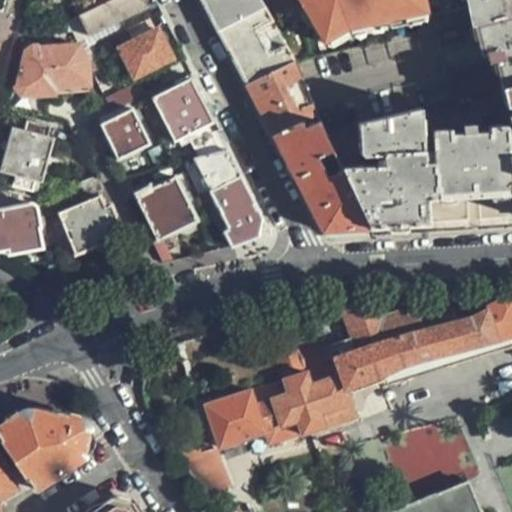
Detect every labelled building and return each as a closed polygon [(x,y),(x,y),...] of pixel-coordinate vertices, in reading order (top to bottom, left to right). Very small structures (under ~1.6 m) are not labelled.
[(65,19),(70,28),(77,42),(87,61),(98,55),(88,33),(148,5),(145,0),(103,0),(77,13),(65,19)] [(71,0),(77,13),(103,0),(71,0)] [(202,0),(206,6),(218,28),(264,5),(260,0),(202,0)] [(260,0),(264,5),(271,18),(275,16),(288,8),(291,7),(291,0),(260,0)] [(419,4),(418,0),(302,0),(304,4),(322,36),(343,24),(420,9),(419,4)] [(436,0),(421,3),(422,6),(424,8),(434,6),(437,9),(438,5),(448,3),(449,0),(436,0)] [(467,18),(468,25),(470,25),(511,13),(511,0),(462,0),(464,7),(467,18)] [(264,5),(218,28),(233,58),(245,80),(293,57),(286,43),(265,53),(262,47),(265,44),(266,42),(265,37),(265,36),(262,35),(254,35),(252,29),(271,18),(264,5)] [(288,8),(275,16),(277,18),(281,21),(289,16),(289,11),(288,8)] [(421,14),(420,9),(343,24),(322,36),(325,42),(331,42),(345,34),(350,36),(352,33),(400,22),(405,25),(407,21),(417,19),(421,14)] [(511,13),(470,25),(477,54),(483,53),(484,57),(492,56),(493,60),(442,72),(450,98),(499,85),(511,81),(511,13)] [(132,38),(153,27),(149,18),(128,28),(132,38)] [(156,26),(153,27),(132,38),(119,45),(133,75),(170,55),(156,26)] [(85,90),(87,61),(77,42),(51,44),(47,49),(40,49),(40,42),(30,44),(24,49),(14,86),(20,91),(30,92),(30,94),(85,90)] [(105,67),(98,55),(87,61),(93,73),(105,67)] [(272,132),(316,110),(293,57),(245,80),(261,110),(272,132)] [(225,146),(190,77),(152,96),(174,139),(181,135),(191,157),(225,146)] [(511,81),(499,85),(504,104),(510,103),(511,113),(511,155),(507,156),(509,192),(511,191),(511,81)] [(103,95),(110,110),(128,101),(121,85),(103,95)] [(110,110),(97,116),(117,158),(150,142),(128,101),(110,110)] [(418,105),(355,120),(358,149),(363,154),(382,152),(381,164),(341,165),(368,225),(400,223),(428,221),(426,196),(433,195),(432,178),(431,160),(422,160),(418,105)] [(324,128),(316,110),(272,132),(300,185),(323,229),(368,225),(341,165),(324,128)] [(40,180),(52,138),(46,135),(48,123),(26,118),(22,130),(10,126),(0,163),(0,168),(14,172),(12,182),(29,188),(34,177),(40,180)] [(509,192),(507,156),(504,127),(501,124),(486,125),(486,131),(447,131),(446,127),(433,128),(429,130),(431,160),(432,178),(433,195),(474,193),(509,192)] [(191,157),(209,190),(240,174),(225,146),(191,157)] [(175,176),(183,192),(188,189),(180,173),(175,176)] [(240,174),(209,190),(226,227),(221,229),(229,244),(256,238),(261,215),(240,174)] [(183,192),(175,176),(152,187),(150,183),(132,192),(156,239),(197,219),(183,192)] [(66,186),(68,192),(72,199),(95,191),(88,177),(66,186)] [(122,234),(110,203),(104,206),(98,194),(56,212),(73,252),(105,238),(106,241),(122,234)] [(38,225),(34,204),(27,201),(0,207),(0,248),(6,247),(6,253),(40,244),(35,225),(38,225)] [(511,332),(511,302),(502,308),(502,300),(468,301),(402,326),(398,307),(376,315),(376,307),(341,309),(350,342),(326,349),(324,343),(298,350),(297,345),(273,352),(282,381),(205,403),(217,445),(263,432),(266,445),(355,419),(348,391),(346,386),(377,378),(399,366),(511,333),(511,332)] [(244,372),(236,329),(182,339),(190,382),(244,372)] [(346,386),(348,391),(382,381),(384,386),(511,349),(511,333),(399,366),(377,378),(346,386)] [(23,411),(0,426),(0,435),(27,479),(33,488),(87,453),(90,431),(89,429),(88,427),(87,424),(85,422),(84,421),(82,420),(80,419),(35,409),(33,408),(31,409),(28,409),(26,409),(24,411),(23,411)] [(0,435),(0,460),(16,487),(27,479),(0,435)] [(185,444),(172,448),(201,493),(223,485),(210,448),(199,452),(197,445),(187,448),(185,444)] [(0,497),(16,487),(0,460),(0,497)] [(423,511),(478,511),(467,480),(418,499),(423,511)] [(141,511),(138,507),(115,497),(88,511),(141,511)] [(423,511),(418,499),(385,511),(423,511)]
